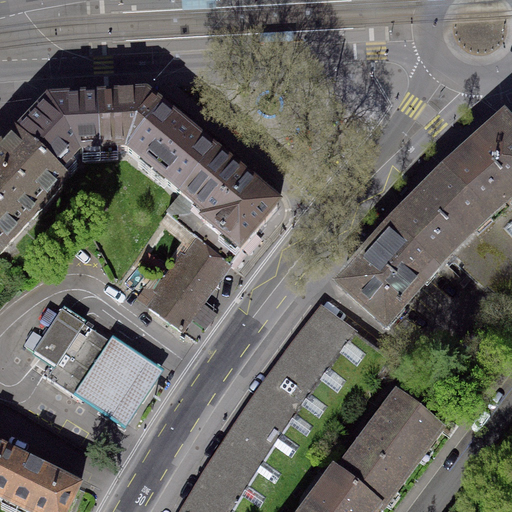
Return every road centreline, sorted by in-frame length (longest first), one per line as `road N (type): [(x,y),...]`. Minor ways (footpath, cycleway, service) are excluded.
road 1 (secondary): [(456,76),(262,305),(127,511)]
road 2 (primary): [(0,43),(89,66),(430,48)]
road 3 (residential): [(511,397),(424,511)]
